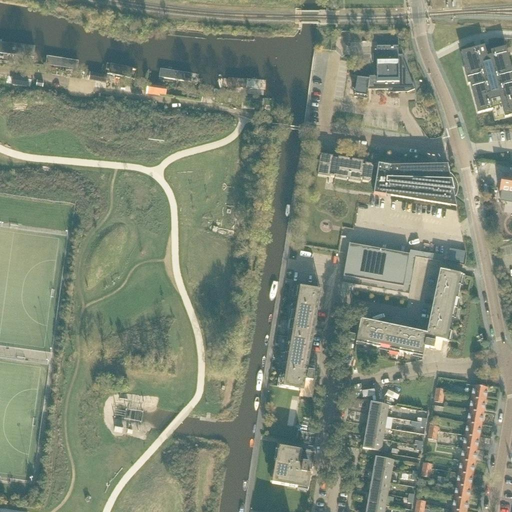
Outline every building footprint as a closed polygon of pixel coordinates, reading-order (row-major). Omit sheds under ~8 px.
[(33,45),(0,41),(0,58),(31,61),(33,45)] [(511,69),(505,42),(461,53),(477,116),(479,115),(502,110),(505,120),(511,118),(511,69)] [(357,78),(354,98),(367,100),(368,88),(374,88),(374,91),(389,90),(389,93),(399,93),(399,90),(406,90),(407,93),(414,90),(412,83),(411,83),(403,61),(403,55),(398,56),(398,47),(376,47),(377,77),(369,77),(369,80),(357,78)] [(79,61),(47,56),(46,64),(78,70),(79,61)] [(144,70),(107,65),(105,75),(142,80),(144,70)] [(188,75),(157,70),(156,80),(186,85),(188,75)] [(227,88),(263,91),(264,80),(228,77),(227,88)] [(32,80),(15,78),(14,86),(31,88),(32,80)] [(167,88),(148,85),(147,95),(159,96),(159,95),(166,96),(167,88)] [(262,107),(263,99),(254,99),(253,106),(262,107)] [(371,180),(373,167),(372,165),(366,164),(366,166),(364,166),(364,162),(354,160),(353,163),(349,163),(350,160),(334,157),(334,154),(330,154),(329,156),(322,155),(322,157),(321,157),(318,174),(319,175),(319,177),(326,178),(326,175),(330,176),(330,178),(346,181),(347,178),(351,179),(350,182),(361,183),(361,180),(363,180),(363,182),(368,183),(371,180)] [(456,208),(454,197),(455,196),(455,195),(456,193),(456,191),(456,190),(457,188),(456,187),(456,185),(456,184),(455,182),(455,181),(454,179),(453,178),(452,177),(451,176),(449,175),(447,165),(447,166),(390,167),(378,165),(373,195),(386,197),(386,196),(455,207),(456,208)] [(511,201),(511,176),(507,176),(507,175),(505,174),(501,200),(511,201)] [(342,255),(343,249),(299,241),(298,246),(342,255)] [(347,256),(342,283),(409,295),(415,258),(441,262),(442,257),(410,251),(409,255),(405,255),(363,247),(349,245),(347,256)] [(403,357),(404,353),(423,357),(425,348),(434,350),(436,340),(449,342),(463,276),(454,274),(455,271),(443,269),(429,338),(358,323),(355,334),(358,335),(356,343),(392,351),(391,354),(403,357)] [(313,383),(315,373),(304,371),(319,289),(307,286),(306,289),(296,287),(279,388),(301,391),(303,381),(313,383)] [(473,387),(471,399),(485,401),(487,389),(473,387)] [(485,401),(471,399),(469,411),(483,414),(485,401)] [(371,403),(369,414),(387,418),(389,406),(371,403)] [(483,414),(469,411),(466,424),(481,426),(483,414)] [(387,418),(369,414),(367,426),(385,429),(387,418)] [(481,426),(466,424),(464,436),(478,439),(481,426)] [(367,426),(365,438),(383,441),(385,429),(367,426)] [(478,439),(464,436),(462,449),(476,451),(478,439)] [(383,441),(365,438),(363,449),(381,452),(383,441)] [(308,490),(311,476),(307,475),(308,465),(300,463),(302,452),(280,448),(277,462),(276,462),(272,484),(308,490)] [(476,451),(462,449),(460,461),(474,464),(476,451)] [(376,458),(374,469),(392,472),(394,461),(376,458)] [(474,464),(460,461),(458,474),(472,476),(474,464)] [(392,472),(374,469),(372,481),(390,484),(392,472)] [(472,476),(458,474),(456,486),(470,488),(472,476)] [(372,481),(370,492),(388,495),(390,484),(372,481)] [(470,488),(456,486),(454,498),(468,501),(470,488)] [(388,495),(370,492),(368,504),(386,507),(388,495)] [(466,511),(468,501),(454,498),(452,511),(458,511),(466,511)]
